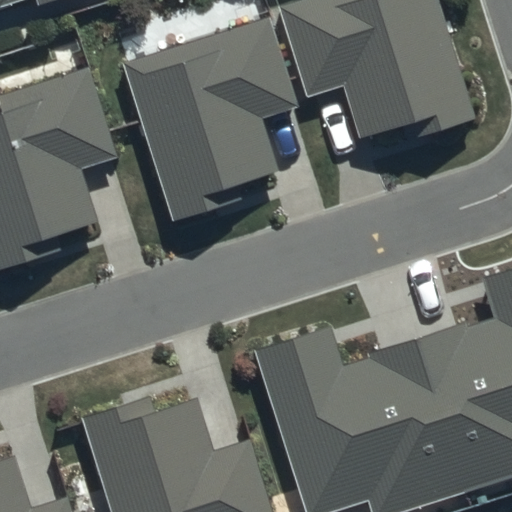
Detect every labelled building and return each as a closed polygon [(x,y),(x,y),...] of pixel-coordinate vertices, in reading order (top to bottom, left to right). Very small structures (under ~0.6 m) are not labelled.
[(0,0),(0,13),(42,0),(0,0)] [(480,127),(437,0),(324,0),(284,14),(312,100),(352,91),(376,162),(480,127)] [(271,24),(124,71),(174,226),(284,191),(264,128),(300,116),(271,24)] [(93,79),(0,109),(0,279),(107,246),(87,183),(123,171),(93,79)] [(335,329),(258,353),(307,511),(364,511),(511,466),(511,272),(485,281),(499,324),(348,370),(335,329)] [(193,391),(86,423),(112,511),(273,511),(253,445),(214,457),(193,391)] [(31,511),(9,444),(0,447),(0,511),(71,511),(68,501),(33,511),(31,511)]
